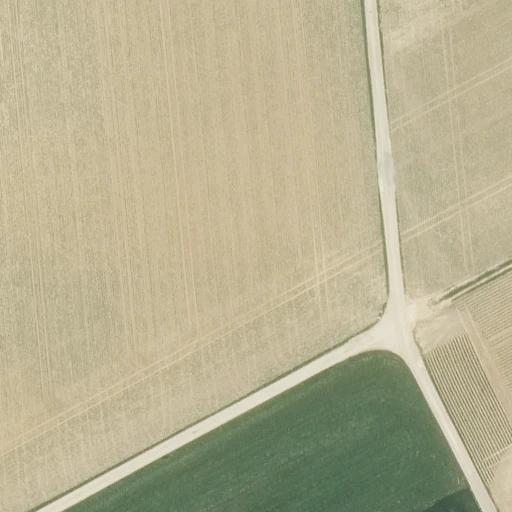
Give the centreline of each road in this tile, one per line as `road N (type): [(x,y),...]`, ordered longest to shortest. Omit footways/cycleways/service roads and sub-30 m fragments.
road 1 (track): [(369,0),(399,324),(490,511)]
road 2 (track): [(55,511),(399,324)]
road 3 (track): [(511,264),(399,324)]
